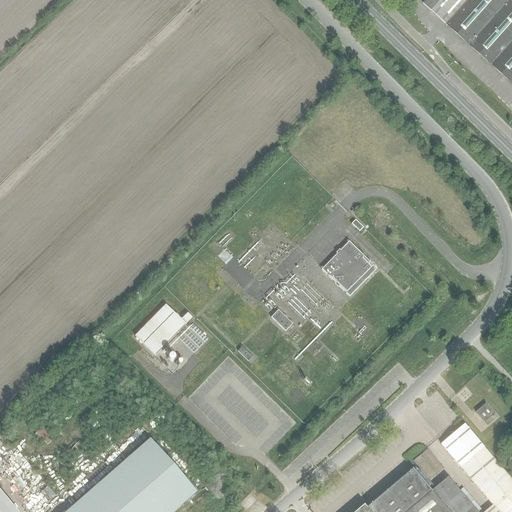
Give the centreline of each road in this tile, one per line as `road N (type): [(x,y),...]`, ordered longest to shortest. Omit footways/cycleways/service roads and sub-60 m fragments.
road 1 (unclassified): [(276,511),(468,335),(500,301),(509,265),(502,210),(474,171),(302,0)]
road 2 (primary): [(511,151),(358,0)]
road 3 (unknown): [(296,495),(182,398)]
road 4 (unknown): [(398,402),(489,511)]
